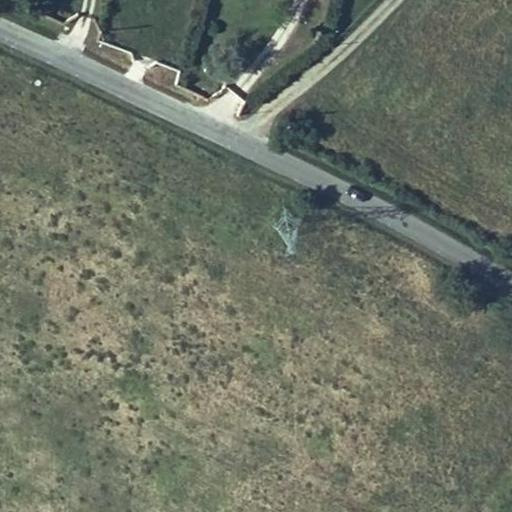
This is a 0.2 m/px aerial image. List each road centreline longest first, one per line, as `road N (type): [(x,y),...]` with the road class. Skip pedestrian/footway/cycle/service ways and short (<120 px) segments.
road 1 (unclassified): [(511,285),(242,139),(0,33)]
road 2 (unknown): [(306,0),(217,128)]
